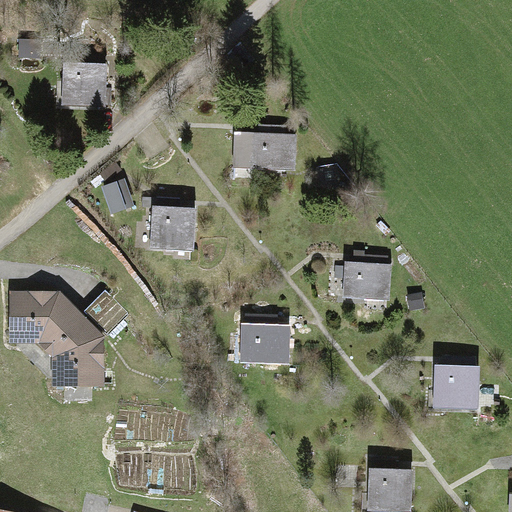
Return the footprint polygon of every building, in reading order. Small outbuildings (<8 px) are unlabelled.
[(105,67),(62,65),(60,106),(103,107),(105,67)] [(295,135),(235,133),(234,166),(294,168),(295,135)] [(123,180),(104,187),(112,212),(132,205),(123,180)] [(191,208),(148,207),(147,247),(189,249),(191,208)] [(388,261),(345,260),(344,300),(386,302),(388,261)] [(11,291),(12,339),(39,338),(53,353),(51,384),(101,385),(102,351),(87,349),(101,339),(55,293),(11,291)] [(284,325),(241,324),(240,364),(282,366),(284,325)] [(475,366),(432,365),(431,405),(473,407),(475,366)] [(411,471),(368,469),(366,509),(409,511),(411,471)]
